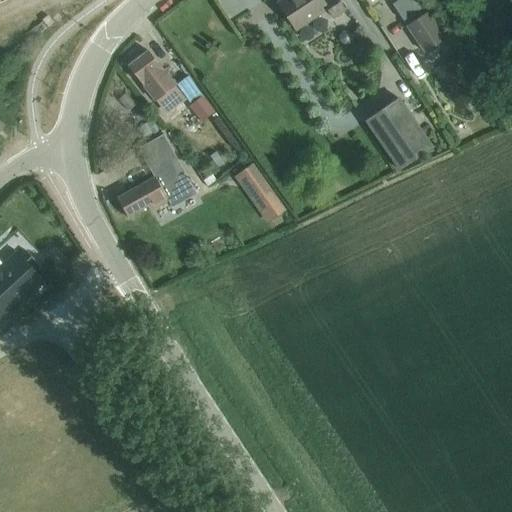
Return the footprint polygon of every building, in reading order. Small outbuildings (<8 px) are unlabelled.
[(278,0),(277,1),(296,28),(327,8),(333,16),(344,9),(337,0),(278,0)] [(408,27),(427,13),(418,0),(400,0),(392,6),(403,23),(404,22),(408,27)] [(407,28),(425,54),(446,39),(427,13),(408,27),(407,28)] [(128,67),(153,99),(173,83),(148,51),(128,67)] [(205,101),(188,77),(176,85),(193,109),(205,101)] [(365,119),(399,167),(432,144),(398,96),(365,119)] [(153,115),(143,122),(152,135),(162,129),(153,115)] [(130,192),(117,199),(127,218),(151,204),(154,209),(168,201),(171,208),(196,194),(163,135),(138,149),(154,178),(130,192)] [(216,198),(208,187),(185,202),(192,214),(216,198)] [(0,321),(44,283),(39,277),(45,272),(26,251),(21,256),(16,251),(0,265),(0,321)]
